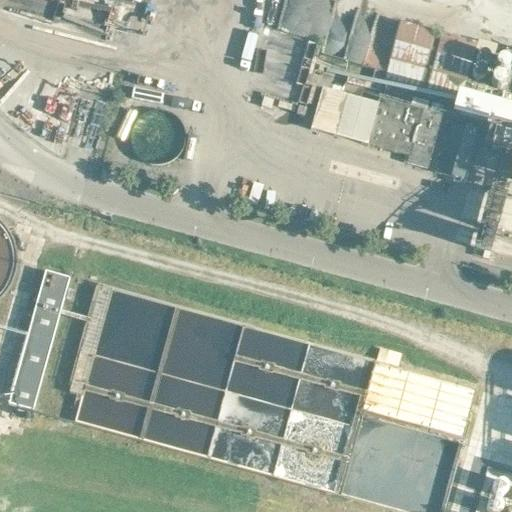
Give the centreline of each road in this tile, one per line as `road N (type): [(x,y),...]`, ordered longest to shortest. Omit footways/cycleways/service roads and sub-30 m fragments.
road 1 (unclassified): [(511,310),(71,191),(0,150)]
road 2 (track): [(0,421),(49,426),(368,511)]
road 3 (unknown): [(461,297),(439,232),(413,201),(232,112)]
road 4 (unknown): [(0,20),(86,57),(178,77)]
